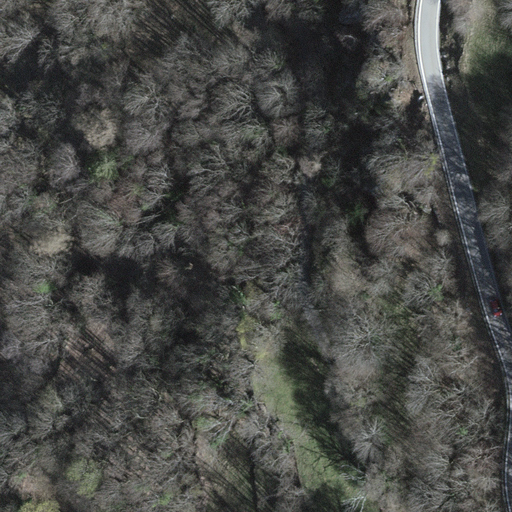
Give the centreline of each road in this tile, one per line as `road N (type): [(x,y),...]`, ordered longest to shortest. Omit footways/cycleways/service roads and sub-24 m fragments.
road 1 (track): [(401,511),(339,217),(324,0)]
road 2 (unclassified): [(432,0),(430,60),(511,358)]
